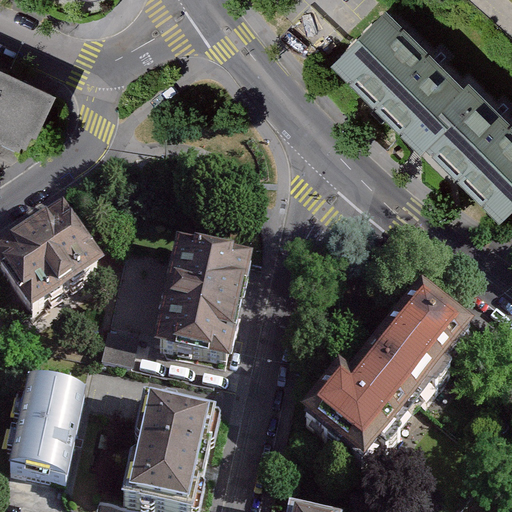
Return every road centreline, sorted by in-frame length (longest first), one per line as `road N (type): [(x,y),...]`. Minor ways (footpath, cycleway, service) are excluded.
road 1 (residential): [(241,511),(324,140)]
road 2 (residential): [(0,212),(82,156),(99,126),(97,77),(0,28)]
road 3 (tertiary): [(511,301),(324,140)]
road 4 (tertiary): [(324,140),(205,0)]
